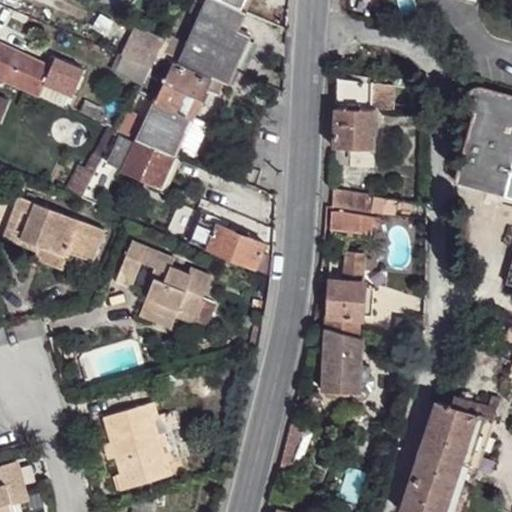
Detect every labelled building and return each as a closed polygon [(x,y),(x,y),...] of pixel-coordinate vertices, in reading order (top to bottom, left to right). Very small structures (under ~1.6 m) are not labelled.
[(199,9),(221,19),(229,2),(225,0),(200,0),(197,8),(199,9)] [(229,2),(221,19),(246,30),(254,13),(229,2)] [(199,9),(177,62),(212,77),(209,84),(219,89),(224,78),(229,80),(251,32),(246,30),(221,19),(199,9)] [(137,26),(125,55),(149,66),(153,67),(160,54),(167,39),(137,26)] [(0,72),(0,73),(0,79),(39,96),(44,84),(72,96),(84,70),(55,57),(50,66),(0,44),(0,72)] [(125,55),(120,54),(111,72),(139,84),(149,66),(125,55)] [(162,86),(171,64),(173,60),(160,54),(153,67),(146,78),(162,86)] [(177,62),(173,60),(171,64),(162,86),(156,99),(194,118),(209,84),(212,77),(177,62)] [(337,77),(336,108),(376,109),(389,110),(390,84),(337,77)] [(146,78),(119,132),(121,132),(128,135),(137,139),(156,99),(162,86),(146,78)] [(511,96),(480,88),(471,90),(469,93),(467,101),(468,105),(474,109),(455,181),(511,196),(511,251),(503,283),(511,285),(511,289),(511,290),(511,96)] [(0,93),(0,118),(1,119),(9,97),(0,93)] [(194,118),(156,99),(137,139),(177,155),(194,118)] [(84,102),(79,112),(95,119),(98,113),(100,108),(84,102)] [(336,108),(334,148),(349,149),(348,169),(375,169),(376,109),(336,108)] [(103,115),(98,113),(95,119),(100,122),(103,115)] [(113,146),(120,149),(128,135),(121,132),(113,146)] [(122,150),(130,155),(137,139),(128,135),(120,149),(122,150)] [(163,186),(177,155),(137,139),(130,155),(124,169),(163,186)] [(102,167),(110,172),(122,150),(120,149),(113,146),(102,167)] [(89,152),(79,170),(94,178),(104,159),(89,152)] [(102,167),(95,180),(104,184),(110,172),(102,167)] [(77,169),(66,189),(84,198),(94,178),(79,170),(77,169)] [(95,180),(91,186),(100,191),(104,184),(95,180)] [(94,195),(100,191),(91,186),(89,192),(94,195)] [(332,190),(332,205),(392,213),(394,198),(332,190)] [(0,229),(0,238),(30,251),(33,246),(15,238),(29,203),(13,196),(0,229)] [(65,252),(87,263),(100,229),(29,203),(15,238),(33,246),(62,257),(65,252)] [(331,210),(330,229),(372,236),(376,217),(344,211),(331,210)] [(204,224),(206,218),(200,216),(198,221),(204,224)] [(190,239),(208,247),(218,223),(206,218),(204,224),(198,221),(190,239)] [(267,243),(218,223),(208,247),(207,249),(263,272),(270,256),(263,252),(267,243)] [(169,257),(126,240),(100,299),(117,306),(124,290),(150,301),(143,317),(163,327),(168,316),(172,308),(187,315),(194,299),(205,275),(185,266),(182,272),(165,265),(169,257)] [(62,257),(33,246),(30,251),(28,260),(57,270),(62,257)] [(345,280),(328,278),(327,314),(326,327),(357,336),(359,317),(359,316),(361,286),(362,281),(364,252),(347,251),(345,280)] [(374,287),(361,286),(359,316),(372,317),(374,287)] [(208,305),(194,299),(187,315),(185,320),(199,325),(208,305)] [(172,308),(168,316),(184,323),(185,320),(187,315),(172,308)] [(425,332),(425,320),(398,313),(390,345),(420,353),(425,332)] [(326,327),(324,390),(360,395),(362,369),(363,338),(357,336),(326,327)] [(362,369),(360,395),(368,395),(372,392),(373,383),(367,376),(368,369),(362,369)] [(438,399),(401,510),(405,511),(457,511),(468,478),(465,477),(475,449),(482,451),(496,407),(457,393),(454,403),(438,399)] [(116,489),(166,474),(162,460),(149,418),(145,402),(98,416),(115,471),(112,473),(116,489)] [(160,414),(149,418),(162,460),(173,457),(160,414)] [(472,478),(482,451),(475,449),(465,477),(468,478),(472,478)] [(0,511),(10,511),(9,503),(19,499),(9,461),(0,463),(0,511)] [(127,511),(158,511),(164,491),(131,501),(127,511)]
